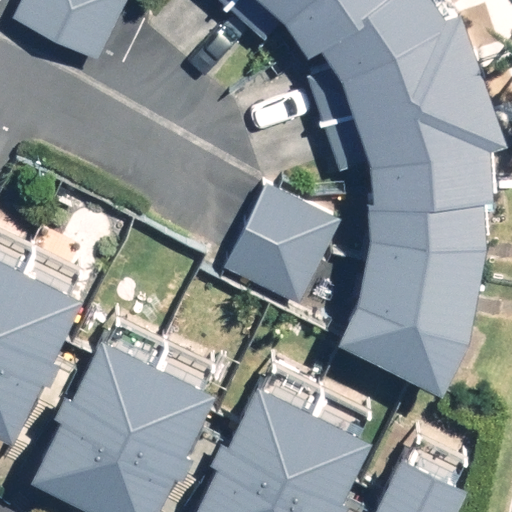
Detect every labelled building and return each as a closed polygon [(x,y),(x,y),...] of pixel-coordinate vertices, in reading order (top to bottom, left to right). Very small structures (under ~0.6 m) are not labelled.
[(123,0),(18,0),(16,7),(100,47),(123,0)] [(234,0),(266,28),(288,6),(300,33),(323,20),(333,58),(308,66),(340,157),(371,151),(376,214),(357,279),(342,320),(447,373),(472,320),(492,221),(487,136),(510,131),(465,0),(234,0)] [(343,208),(269,171),(226,256),(301,293),(343,208)] [(85,278),(0,235),(0,409),(15,418),(85,278)] [(216,374),(105,319),(37,457),(148,511),(216,374)] [(326,511),(373,419),(261,364),(191,503),(210,511),(326,511)] [(447,511),(471,466),(405,434),(366,511),(447,511)]
